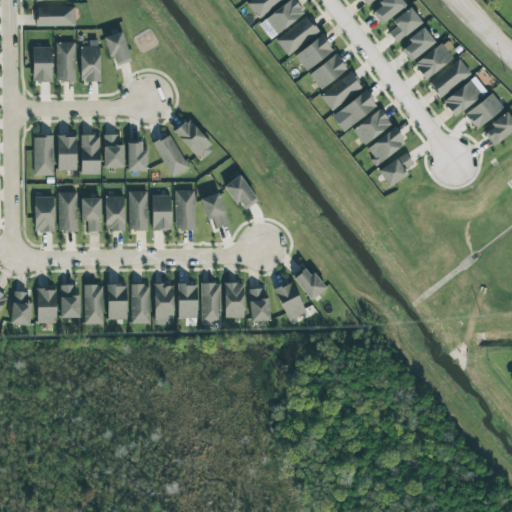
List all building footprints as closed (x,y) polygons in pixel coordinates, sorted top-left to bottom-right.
[(257,18),(281,0),(250,0),(246,4),(257,18)] [(304,12),(293,0),(287,0),(258,24),(270,39),(304,12)] [(381,24),(405,5),(400,0),(381,0),(369,9),(381,24)] [(35,26),(74,26),(74,7),(35,7),(35,26)] [(392,21),(396,26),(387,32),(395,43),(421,23),(409,7),(392,21)] [(275,41),(287,56),(318,32),(305,17),(275,41)] [(410,61),(434,42),(422,27),(399,46),(410,61)] [(113,66),(130,61),(121,32),(104,37),(113,66)] [(293,55),(304,71),(333,51),(322,35),(293,55)] [(99,81),(98,40),(89,40),(89,46),(79,47),(79,82),(99,81)] [(74,42),(54,43),(55,81),(74,81),(74,42)] [(424,79),(452,58),(440,43),(413,64),(424,79)] [(50,47),(31,47),(32,82),(51,82),(50,47)] [(320,90),(347,69),(335,53),(308,74),(320,90)] [(427,81),(437,97),(470,75),(460,60),(427,81)] [(328,110),(362,90),(352,74),(319,93),(328,110)] [(441,100),(452,116),(486,93),(475,77),(441,100)] [(376,108),(366,92),(330,114),(340,130),(376,108)] [(502,108),(490,93),(463,115),(475,129),(502,108)] [(364,145),(391,124),(379,109),(351,130),(364,145)] [(511,118),(511,120),(505,112),(489,124),(493,128),(484,135),(492,145),(511,130),(511,118)] [(213,149),(187,120),(173,132),(200,161),(213,149)] [(365,149),(376,165),(405,143),(394,127),(365,149)] [(152,144),(171,177),(187,168),(169,134),(152,144)] [(80,175),(99,174),(98,135),(79,136),(80,175)] [(123,168),(122,145),(116,145),(116,135),(103,135),(103,168),(123,168)] [(32,137),(32,176),(52,176),(52,136),(32,137)] [(56,170),(75,170),(75,137),(56,136),(56,170)] [(127,171),(146,171),(145,150),(141,150),(141,140),(126,141),(127,171)] [(412,164),(405,153),(377,170),(387,187),(407,175),(404,169),(412,164)] [(242,212),(257,201),(238,175),(223,186),(242,212)] [(194,229),(193,190),(174,191),(174,230),(194,229)] [(146,191),(127,191),(128,231),(146,231),(146,191)] [(76,192),(57,192),(57,232),(76,231),(76,192)] [(204,220),(212,219),(214,228),(226,225),(219,194),(199,198),(204,220)] [(151,230),(170,230),(169,195),(150,196),(151,230)] [(104,231),(123,231),(123,196),(104,197),(104,231)] [(52,232),(53,197),(33,197),(33,231),(52,232)] [(101,231),(100,198),(80,198),(80,222),(86,221),(87,232),(101,231)] [(293,278),(309,300),(323,290),(307,267),(293,278)] [(224,318),(243,318),(243,283),(223,283),(224,318)] [(304,316),(293,283),(275,289),(287,322),(304,316)] [(129,284),(130,324),(149,324),(148,284),(129,284)] [(196,319),(195,284),(176,285),(176,319),(196,319)] [(219,284),(200,284),(200,323),(220,323),(219,284)] [(59,318),(76,318),(77,285),(59,285),(59,318)] [(82,285),(83,324),(102,324),(102,285),(82,285)] [(125,285),(106,286),(106,320),(125,319),(125,285)] [(172,325),(172,285),(153,285),(153,325),(172,325)] [(35,288),(36,324),(55,323),(54,288),(35,288)] [(263,299),(263,289),(248,289),(249,321),(268,321),(268,298),(263,299)] [(29,325),(30,303),(26,303),(26,292),(11,292),(10,324),(29,325)]
